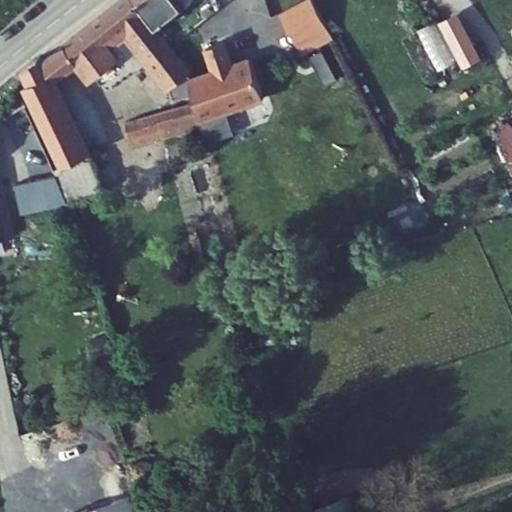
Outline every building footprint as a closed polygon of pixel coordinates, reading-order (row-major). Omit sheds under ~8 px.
[(144,0),(123,0),(71,43),(81,59),(91,75),(122,49),(128,51),(138,43),(165,97),(187,87),(182,75),(180,71),(175,62),(169,49),(144,0)] [(144,0),(169,49),(175,62),(180,71),(182,75),(197,67),(179,24),(193,11),(184,0),(144,0)] [(457,13),(438,23),(462,70),(481,60),(457,13)] [(439,22),(420,28),(433,67),(452,61),(439,22)] [(59,76),(81,59),(71,43),(52,58),(59,76)] [(189,91),(195,103),(206,126),(267,101),(252,65),(240,71),(233,56),(228,44),(209,52),(211,56),(220,77),(189,91)] [(35,88),(30,91),(75,188),(98,178),(92,165),(95,163),(72,112),(59,76),(52,58),(28,70),(35,88)] [(187,87),(165,97),(170,113),(195,103),(189,91),(187,87)] [(170,113),(131,129),(139,150),(164,141),(206,126),(195,103),(170,113)] [(511,127),(511,125),(497,132),(511,161),(511,127)] [(25,170),(13,177),(25,207),(37,202),(25,170)] [(511,189),(503,193),(511,210),(511,189)] [(250,322),(235,326),(243,353),(256,350),(250,322)] [(355,511),(350,497),(317,508),(318,511),(355,511)]
